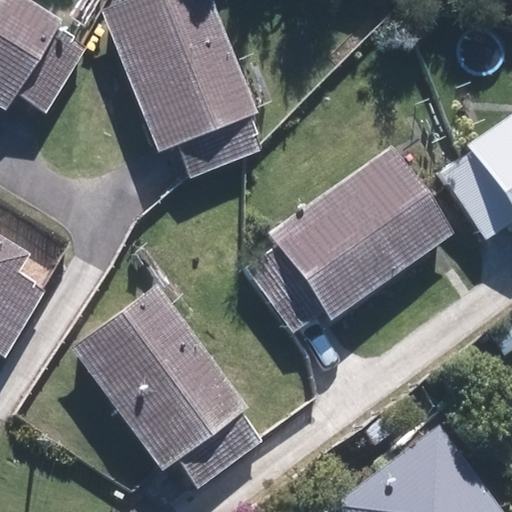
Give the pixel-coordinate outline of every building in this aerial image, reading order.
[(15,0),(0,0),(0,100),(15,78),(42,95),(73,48),(45,31),(51,22),(15,0)] [(204,0),(138,0),(104,14),(157,143),(184,132),(198,165),(242,148),(228,114),(248,106),(204,0)] [(511,118),(475,144),(481,152),(453,171),(489,223),(511,206),(511,118)] [(437,230),(385,154),(271,232),(281,248),(261,261),(292,306),(312,292),(323,308),(437,230)] [(0,237),(0,332),(6,336),(35,290),(11,275),(25,253),(0,237)] [(152,292),(75,351),(158,459),(182,441),(202,467),(243,436),(223,410),(235,401),(152,292)] [(497,511),(433,425),(335,496),(346,511),(497,511)]
